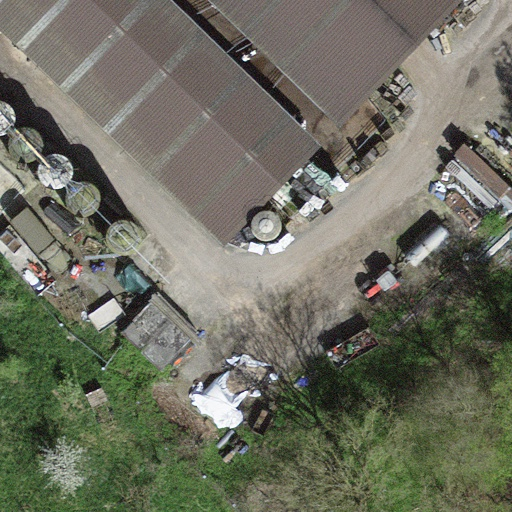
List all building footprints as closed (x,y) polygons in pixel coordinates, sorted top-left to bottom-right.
[(0,0),(0,39),(197,233),(427,0),(0,0)] [(14,131),(16,126),(16,120),(15,115),(12,110),(7,106),(2,105),(0,104),(0,139),(5,139),(10,136),(14,131)] [(43,158),(46,153),(46,147),(45,142),(41,137),(37,133),(31,132),(25,132),(20,133),(15,137),(12,142),(11,147),(11,153),(13,159),(17,163),(23,166),(28,167),(34,166),(39,163),(43,158)] [(71,186),(73,181),(73,175),(72,170),(69,165),(64,161),(59,160),(53,160),(47,161),(43,165),(40,170),(38,175),(38,181),(41,187),(45,191),(50,194),(56,195),(62,194),(67,191),(71,186)] [(98,213),(100,208),(101,202),(99,196),(96,191),(91,188),(86,186),(80,186),(75,188),(70,191),(67,196),(65,202),(66,208),(68,213),(72,217),(77,220),(83,221),(89,220),(94,217),(98,213)] [(136,249),(138,244),(138,238),(137,232),(134,228),(129,224),(124,222),(118,222),(113,224),(108,228),(105,232),(103,238),(104,244),(106,249),(110,254),(115,256),(121,257),(127,256),(132,253),(136,249)]
